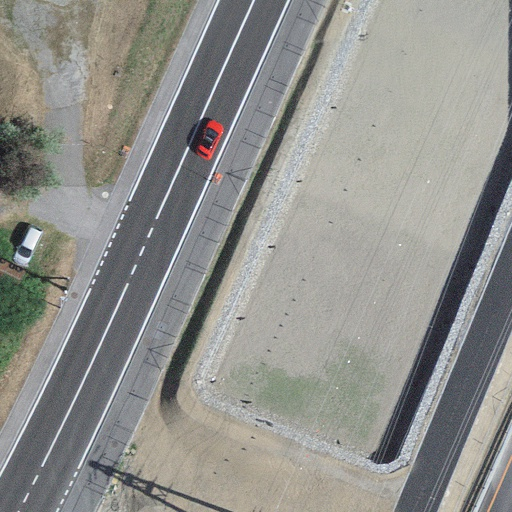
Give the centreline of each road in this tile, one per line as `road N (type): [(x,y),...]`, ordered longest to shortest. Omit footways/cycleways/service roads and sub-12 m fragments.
road 1 (tertiary): [(15,511),(253,0)]
road 2 (unknown): [(125,285),(78,187),(60,0)]
